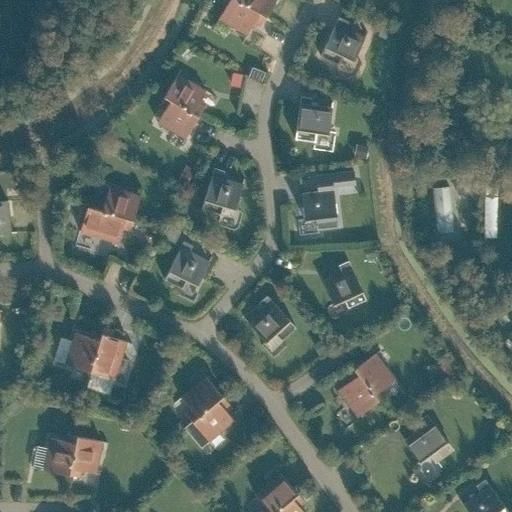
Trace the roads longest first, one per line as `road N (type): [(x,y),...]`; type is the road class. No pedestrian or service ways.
road 1 (residential): [(196,334),(273,239),(263,131),(269,89),(315,0)]
road 2 (residential): [(196,334),(254,384),(355,511)]
road 3 (residential): [(51,274),(196,334)]
